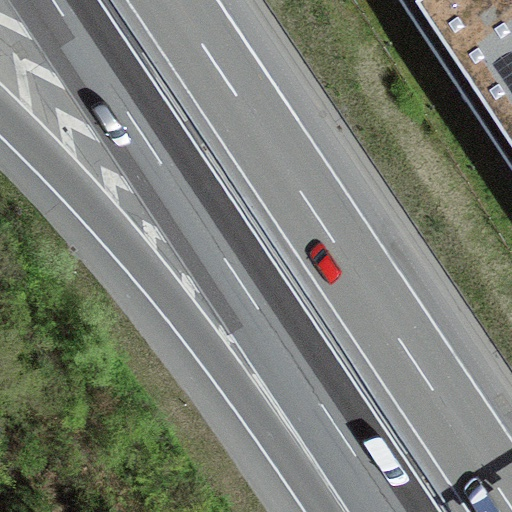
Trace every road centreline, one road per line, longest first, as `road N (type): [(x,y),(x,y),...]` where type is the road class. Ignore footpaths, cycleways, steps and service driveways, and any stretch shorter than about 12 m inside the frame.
road 1 (motorway): [(52,0),(392,511)]
road 2 (motorway): [(511,508),(171,0)]
road 3 (motorway): [(0,111),(174,303),(325,511)]
